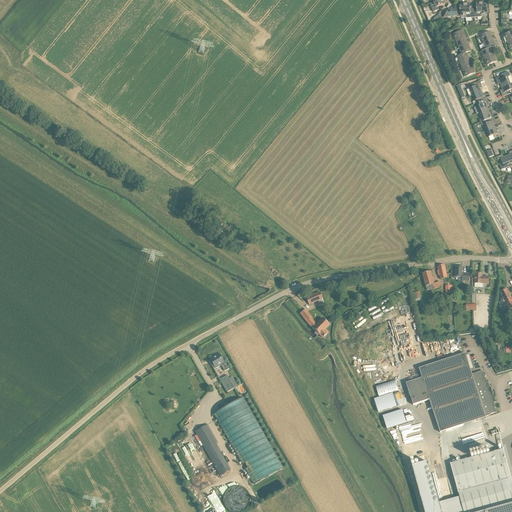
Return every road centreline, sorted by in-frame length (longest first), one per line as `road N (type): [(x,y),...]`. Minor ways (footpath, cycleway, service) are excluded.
road 1 (unclassified): [(0,490),(162,356),(298,285),(461,257),(511,259)]
road 2 (primary): [(511,235),(403,0)]
